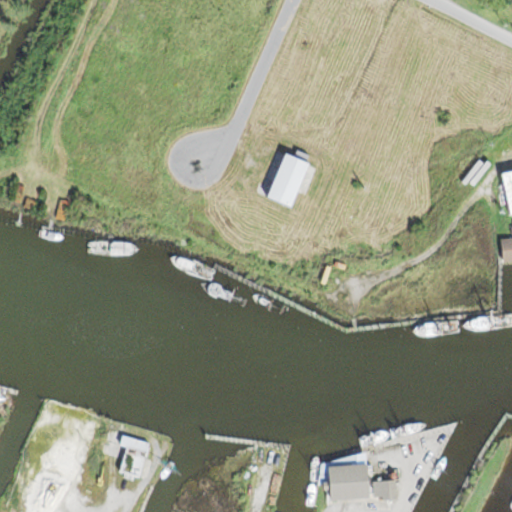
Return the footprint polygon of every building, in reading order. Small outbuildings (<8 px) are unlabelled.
[(506,214),(511,213),(511,169),(502,171),(506,214)] [(511,237),(500,238),(502,261),(511,260),(511,222),(511,223),(511,231),(511,237)] [(151,431),(109,421),(103,444),(123,449),(117,474),(139,479),(151,431)] [(366,463),(326,464),(327,500),(367,498),(366,463)] [(394,498),(394,480),(372,480),(372,498),(394,498)]
